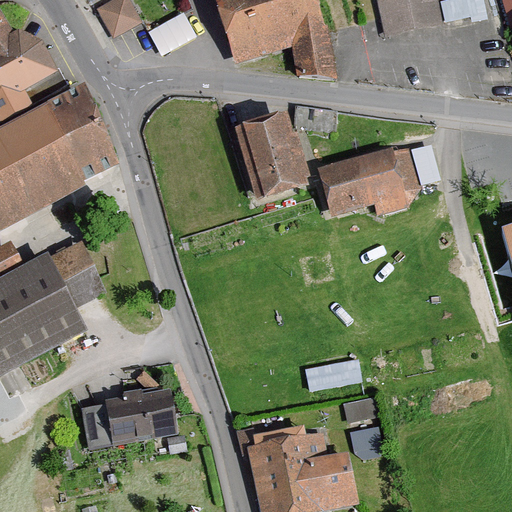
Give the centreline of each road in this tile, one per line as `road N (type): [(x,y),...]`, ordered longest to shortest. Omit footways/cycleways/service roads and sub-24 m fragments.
road 1 (unclassified): [(113,94),(242,511)]
road 2 (unclassified): [(113,94),(180,79),(511,120)]
